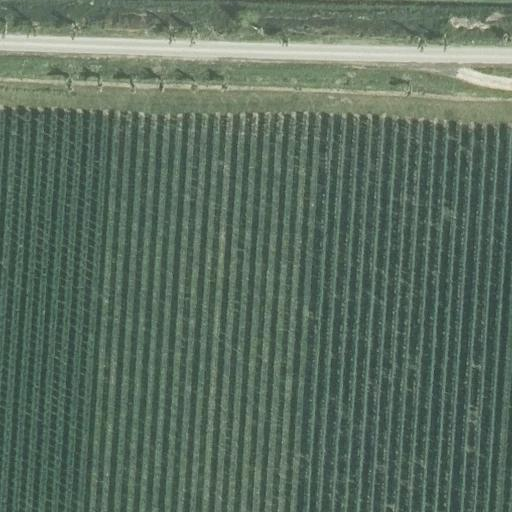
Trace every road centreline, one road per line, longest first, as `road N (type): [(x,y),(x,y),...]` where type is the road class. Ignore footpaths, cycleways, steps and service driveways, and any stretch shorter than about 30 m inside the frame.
road 1 (track): [(511,108),(0,89)]
road 2 (unclassified): [(0,45),(511,57)]
